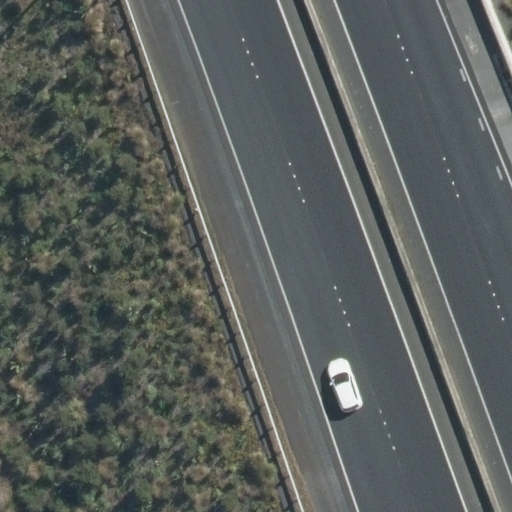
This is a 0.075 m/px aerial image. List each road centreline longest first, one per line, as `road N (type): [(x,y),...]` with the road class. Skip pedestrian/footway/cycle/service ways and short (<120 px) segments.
road 1 (motorway): [(407,511),(217,0)]
road 2 (motorway): [(388,0),(511,325)]
